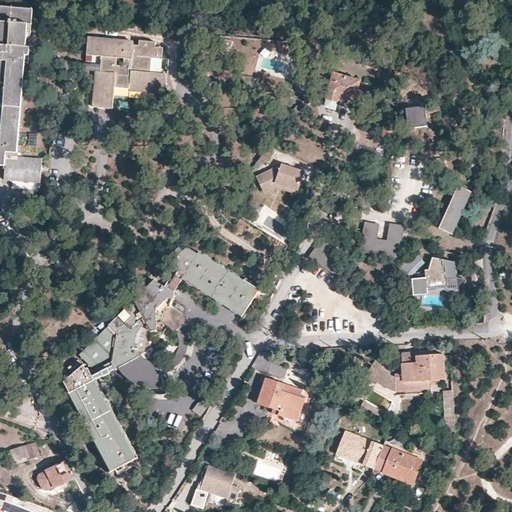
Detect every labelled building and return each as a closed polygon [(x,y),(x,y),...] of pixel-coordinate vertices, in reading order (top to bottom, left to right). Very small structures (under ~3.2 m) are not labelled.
[(0,9),(0,82),(5,83),(0,142),(0,165),(5,166),(4,179),(4,180),(5,181),(38,183),(40,184),(40,183),(40,182),(42,160),(42,159),(17,158),(25,62),(26,56),(30,56),(31,47),(27,47),(29,26),(30,11),(0,9)] [(413,25),(422,27),(424,19),(414,17),(413,25)] [(129,90),(165,93),(168,59),(162,59),(163,48),(155,48),(156,43),(139,41),(139,46),(133,46),(134,42),(88,38),(87,55),(101,56),(101,65),(100,72),(97,71),(93,107),(112,109),(114,87),(129,88),(129,90)] [(79,64),(30,56),(26,56),(25,62),(80,70),(97,71),(100,72),(101,65),(79,64)] [(357,88),(359,78),(332,72),(326,98),(337,101),(338,101),(339,96),(347,98),(361,101),(364,90),(357,88)] [(205,103),(208,82),(178,77),(175,92),(200,96),(199,103),(205,103)] [(428,126),(426,107),(424,107),(418,108),(415,88),(415,87),(414,87),(403,88),(409,129),(421,127),(428,126)] [(422,88),(415,88),(418,108),(424,107),(422,88)] [(337,101),(326,98),(324,107),(336,110),(338,101),(337,101)] [(392,142),(394,127),(384,126),(382,140),(392,142)] [(274,152),(267,146),(259,157),(266,162),(274,152)] [(301,184),(304,173),(281,165),(257,177),(263,189),(277,182),(299,190),(301,184)] [(372,206),(377,195),(328,173),(329,186),(342,193),(344,190),(349,193),(348,195),(372,206)] [(299,190),(277,182),(263,189),(265,193),(277,187),(297,194),(299,190)] [(450,235),(469,192),(458,186),(439,229),(450,235)] [(375,225),(362,222),(355,249),(392,260),(402,229),(391,226),(384,247),(369,243),(375,225)] [(378,226),(375,225),(369,243),(384,247),(391,226),(387,224),(381,242),(374,239),(378,226)] [(332,232),(326,235),(329,240),(335,237),(332,232)] [(320,241),(308,258),(352,287),(358,277),(322,255),(327,246),(320,241)] [(405,275),(407,272),(420,257),(413,252),(412,251),(398,269),(405,275)] [(181,282),(181,283),(243,319),(259,290),(245,282),(198,255),(196,258),(186,252),(168,271),(171,275),(170,275),(175,278),(181,282)] [(462,279),(452,277),(451,271),(451,263),(428,258),(425,270),(422,272),(422,275),(414,277),(416,292),(443,287),(443,290),(452,292),(452,291),(459,292),(462,279)] [(173,297),(181,283),(181,282),(175,278),(167,293),(173,297)] [(160,340),(165,330),(167,331),(170,334),(173,337),(177,334),(183,330),(189,326),(187,324),(181,318),(174,313),(175,298),(173,297),(167,293),(154,286),(153,286),(133,306),(135,308),(127,316),(125,314),(108,331),(115,339),(113,368),(93,379),(89,375),(87,376),(85,373),(67,391),(72,402),(70,403),(103,466),(131,451),(101,389),(123,377),(126,380),(134,386),(143,391),(148,392),(157,394),(166,393),(164,376),(163,369),(162,367),(159,367),(156,367),(153,366),(150,366),(145,363),(142,359),(141,358),(153,351),(152,349),(151,347),(150,345),(151,344),(152,342),(154,340),(156,340),(158,339),(160,340)] [(404,300),(402,319),(402,322),(411,322),(413,301),(404,300)] [(169,367),(163,369),(164,376),(172,373),(179,369),(184,362),(187,355),(188,348),(188,342),(186,336),(183,330),(177,334),(180,338),(181,343),(181,348),(181,353),(178,359),(174,364),(169,367)] [(103,333),(77,359),(89,371),(107,361),(111,340),(103,333)] [(272,364),(277,351),(260,352),(251,368),(258,370),(285,381),(288,370),(272,364)] [(355,351),(353,365),(361,367),(364,353),(355,351)] [(443,355),(418,356),(418,354),(412,354),(402,354),(403,367),(403,374),(395,374),(395,368),(385,358),(369,377),(396,395),(431,394),(431,380),(444,380),(443,355)] [(305,401),(300,399),(303,392),(267,379),(258,405),(274,410),(273,414),(276,415),(297,423),(305,401)] [(446,431),(455,431),(452,390),(443,390),(446,431)] [(200,400),(193,411),(202,417),(209,405),(200,400)] [(361,400),(358,404),(376,418),(379,414),(361,400)] [(10,441),(23,446),(28,430),(15,425),(10,441)] [(373,467),(382,446),(344,430),(335,452),(354,459),(373,467)] [(40,457),(35,442),(10,450),(14,462),(28,458),(29,461),(40,457)] [(423,462),(382,446),(373,467),(373,470),(384,474),(413,486),(423,462)] [(131,451),(103,466),(109,477),(137,462),(131,451)] [(74,478),(66,463),(47,472),(48,473),(41,476),(39,481),(43,489),(47,490),(55,487),(74,478)] [(231,485),(235,474),(209,464),(203,479),(200,487),(226,497),(227,497),(236,500),(240,488),(231,485)]
